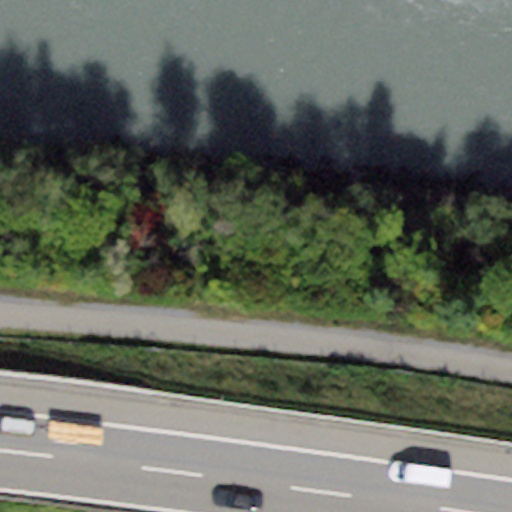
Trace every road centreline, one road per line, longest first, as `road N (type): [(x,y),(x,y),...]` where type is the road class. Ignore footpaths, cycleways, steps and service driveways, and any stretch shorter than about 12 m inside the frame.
road 1 (unclassified): [(0,324),(203,337),(511,380)]
road 2 (motorway): [(448,511),(0,450)]
